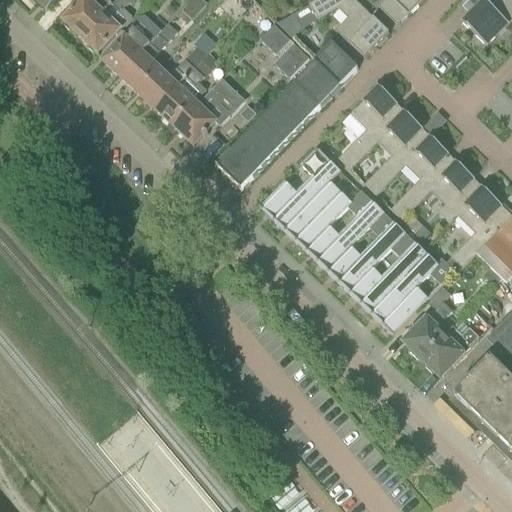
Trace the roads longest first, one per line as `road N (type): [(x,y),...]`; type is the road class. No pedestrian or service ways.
road 1 (residential): [(0,12),(505,511)]
road 2 (residential): [(392,56),(511,173)]
